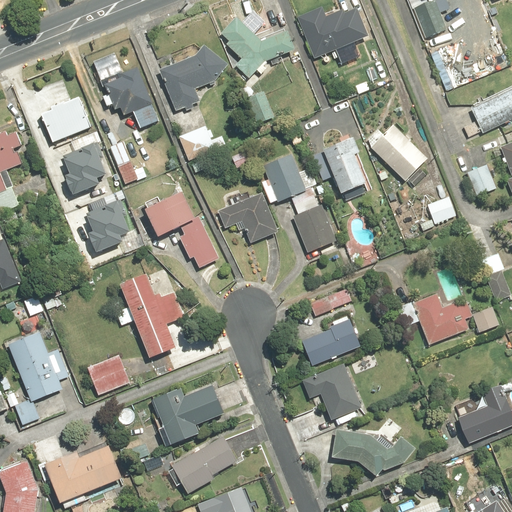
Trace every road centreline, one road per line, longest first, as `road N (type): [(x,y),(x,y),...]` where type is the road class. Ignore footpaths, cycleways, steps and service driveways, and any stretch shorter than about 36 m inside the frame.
road 1 (unknown): [(249,336),(182,378),(0,457)]
road 2 (residential): [(249,299),(249,336),(315,511)]
road 3 (secondary): [(130,0),(0,51)]
